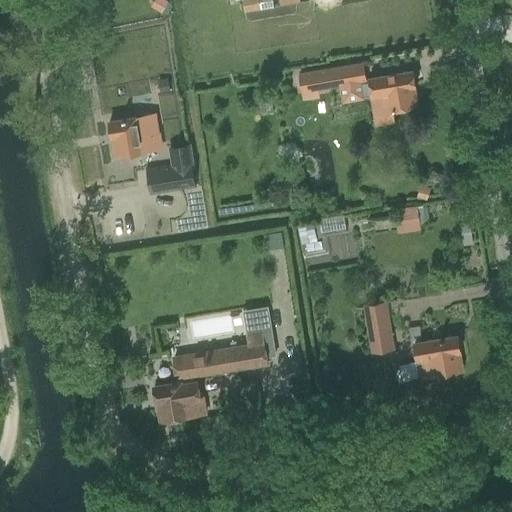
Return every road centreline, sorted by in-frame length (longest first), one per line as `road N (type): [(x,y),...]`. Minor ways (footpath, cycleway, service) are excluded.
road 1 (residential): [(511,422),(207,475),(147,461),(113,429),(95,381),(33,0)]
road 2 (residential): [(511,314),(461,0)]
road 3 (track): [(0,460),(12,394),(0,321)]
